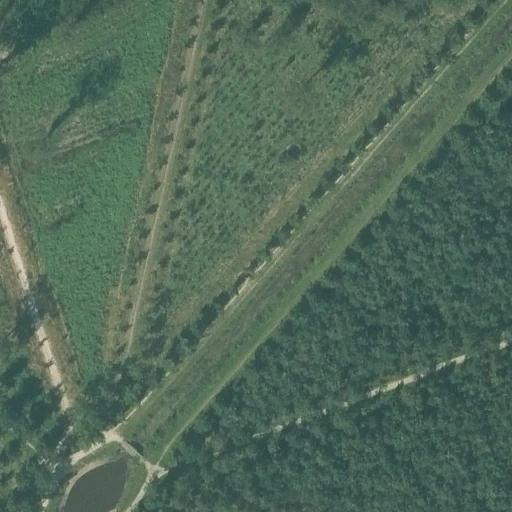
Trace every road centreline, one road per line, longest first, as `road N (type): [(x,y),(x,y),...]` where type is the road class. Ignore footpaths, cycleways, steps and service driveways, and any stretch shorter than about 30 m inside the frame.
road 1 (track): [(112,434),(499,0)]
road 2 (track): [(153,469),(511,60)]
road 3 (track): [(102,439),(211,0)]
road 4 (track): [(511,341),(153,469),(130,511)]
road 5 (track): [(0,198),(82,452)]
